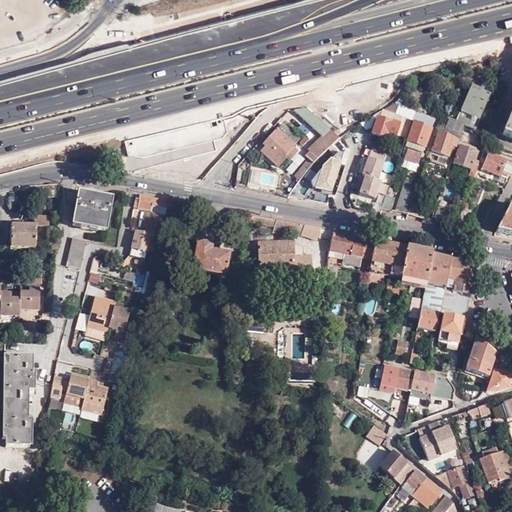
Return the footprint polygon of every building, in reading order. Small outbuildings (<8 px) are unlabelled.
[(392,86),(405,85),(404,72),(391,73),(392,86)] [(373,80),(329,100),(342,127),(355,122),(350,113),(396,91),(390,77),(375,84),(373,80)] [(479,92),(470,89),(456,121),(448,118),(443,131),(458,137),(464,125),(474,129),(489,94),(480,90),(479,92)] [(414,111),(394,103),(383,109),(411,121),(414,111)] [(511,107),(501,133),(511,138),(511,107)] [(305,108),(294,109),(294,110),(321,135),(327,128),(305,108)] [(383,109),(362,121),(373,125),(370,134),(386,140),(387,135),(395,138),(395,136),(405,139),(411,121),(383,109)] [(417,163),(430,129),(414,122),(406,142),(410,144),(404,158),(417,163)] [(298,139),(282,124),(264,143),(266,146),(260,152),(277,167),(285,159),(287,161),(296,150),(291,146),(298,139)] [(295,176),(299,180),(305,172),(317,156),(337,138),(327,128),(321,135),(307,150),(309,151),(304,156),(308,160),(295,176)] [(459,141),(439,132),(436,132),(429,151),(448,157),(451,147),(456,149),(459,141)] [(478,149),(461,142),(453,164),(471,170),(469,175),(474,177),(478,167),(480,161),(475,160),(478,149)] [(482,169),(488,153),(484,151),(480,161),(478,167),(482,169)] [(482,169),(508,180),(511,173),(511,162),(488,153),(482,169)] [(354,196),(381,203),(387,184),(378,181),(384,159),(366,154),(354,196)] [(258,182),(270,185),(273,175),(261,172),(258,182)] [(394,209),(407,214),(411,201),(417,183),(404,178),(394,209)] [(56,188),(26,190),(27,192),(27,199),(57,198),(56,188)] [(386,194),(381,208),(389,210),(394,197),(386,194)] [(108,201),(76,195),(70,224),(102,231),(108,201)] [(140,196),(138,198),(137,199),(136,199),(136,202),(137,202),(136,207),(150,210),(151,206),(167,209),(169,201),(140,196)] [(411,201),(407,214),(416,217),(421,204),(411,201)] [(511,235),(511,205),(508,205),(494,232),(511,235)] [(445,209),(437,207),(433,220),(440,222),(445,209)] [(462,209),(457,224),(465,227),(470,213),(462,209)] [(144,213),(139,231),(141,232),(146,233),(152,234),(148,249),(155,251),(164,217),(150,214),(145,213),(144,213)] [(284,222),(254,217),(252,224),(274,228),(274,233),(287,236),(288,231),(302,233),(301,239),(313,241),(321,229),(284,222)] [(32,219),(31,228),(30,241),(38,242),(40,230),(44,230),(45,220),(32,219)] [(30,241),(31,228),(8,226),(7,247),(30,249),(30,241)] [(139,231),(136,231),(130,256),(146,259),(148,249),(152,234),(146,233),(141,232),(139,231)] [(362,257),(365,239),(332,233),(329,251),(343,254),(343,258),(342,263),(360,266),(362,257)] [(77,269),(85,241),(70,238),(64,267),(77,269)] [(401,279),(406,248),(365,239),(362,257),(370,259),(370,261),(391,266),(389,276),(401,279)] [(260,272),(294,270),(292,243),(258,245),(260,272)] [(192,271),(225,278),(229,255),(212,251),(212,248),(211,247),(206,244),(202,244),(199,245),(197,245),(192,271)] [(431,256),(432,253),(406,248),(401,279),(400,284),(425,289),(426,286),(431,256)] [(443,290),(450,259),(431,256),(426,286),(443,290)] [(469,298),(476,264),(450,259),(443,290),(442,293),(469,298)] [(368,271),(389,276),(391,266),(370,261),(368,271)] [(336,273),(337,268),(327,266),(326,279),(325,294),(329,294),(331,273),(336,273)] [(25,294),(16,293),(16,294),(16,300),(16,312),(35,312),(36,289),(26,288),(25,294)] [(104,294),(116,297),(117,291),(105,288),(104,294)] [(0,317),(15,318),(16,312),(16,300),(7,300),(7,294),(0,293),(0,317)] [(84,336),(103,341),(106,333),(107,328),(113,306),(115,302),(95,297),(86,328),(84,336)] [(365,312),(373,314),(377,300),(369,298),(365,312)] [(437,315),(440,303),(423,300),(421,311),(437,315)] [(171,320),(174,307),(168,305),(164,318),(171,320)] [(116,327),(124,329),(129,311),(122,309),(113,306),(107,328),(115,330),(116,327)] [(416,317),(418,309),(409,307),(408,316),(416,317)] [(434,333),(437,315),(421,311),(417,330),(434,333)] [(463,329),(464,321),(443,316),(438,334),(461,338),(463,329)] [(113,338),(121,340),(124,329),(116,327),(115,330),(113,338)] [(473,337),(467,333),(463,339),(468,343),(473,337)] [(495,354),(475,339),(465,371),(487,378),(495,354)] [(395,355),(405,357),(407,343),(398,341),(395,355)] [(486,393),(495,394),(508,389),(511,379),(511,366),(501,358),(496,371),(493,370),(486,393)] [(3,448),(26,448),(27,423),(22,422),(22,392),(30,392),(30,375),(28,375),(28,359),(1,359),(0,411),(0,432),(3,433),(3,448)] [(377,365),(372,390),(392,394),(393,389),(379,386),(383,366),(377,365)] [(413,372),(383,366),(379,386),(393,389),(409,392),(413,372)] [(414,372),(410,392),(409,398),(430,402),(431,397),(453,401),(454,393),(447,379),(414,372)] [(121,376),(108,373),(106,381),(119,384),(121,376)] [(80,399),(85,380),(67,376),(62,394),(80,399)] [(63,378),(53,377),(50,396),(59,398),(63,378)] [(94,383),(85,380),(80,399),(78,407),(78,410),(96,415),(103,389),(98,388),(93,386),(94,383)] [(359,387),(357,398),(366,399),(368,388),(359,387)] [(78,407),(80,399),(62,394),(61,402),(78,407)] [(396,400),(393,414),(404,417),(405,413),(407,402),(396,400)] [(511,419),(511,401),(503,404),(509,420),(511,419)] [(490,415),(486,405),(463,414),(464,419),(472,416),(473,418),(479,415),(480,418),(490,415)] [(464,419),(463,414),(454,418),(461,441),(470,438),(464,419)] [(448,429),(441,432),(438,423),(428,427),(431,435),(419,440),(428,463),(440,458),(455,452),(453,446),(454,446),(448,429)] [(365,438),(381,444),(386,431),(370,425),(365,438)] [(428,427),(417,431),(420,439),(431,435),(428,427)] [(117,431),(114,443),(121,445),(124,432),(117,431)] [(481,460),(498,454),(496,450),(479,457),(481,460)] [(511,469),(511,468),(505,451),(498,454),(481,460),(490,484),(500,481),(501,483),(510,480),(507,471),(511,469)] [(400,485),(412,469),(391,452),(379,468),(400,485)] [(442,464),(458,458),(455,452),(440,458),(442,464)] [(477,462),(466,466),(468,472),(478,467),(477,462)] [(475,497),(464,467),(447,473),(435,478),(450,490),(458,487),(461,486),(466,500),(475,497)] [(426,480),(415,471),(402,489),(414,498),(418,492),(416,491),(426,480)] [(427,509),(441,492),(426,480),(416,491),(418,492),(414,498),(405,509),(408,511),(415,504),(415,500),(427,509)] [(464,501),(466,500),(461,486),(458,487),(464,501)] [(455,511),(453,505),(445,497),(433,511),(455,511)]
